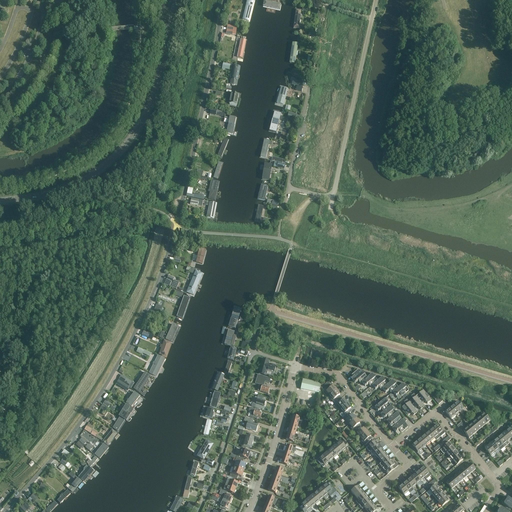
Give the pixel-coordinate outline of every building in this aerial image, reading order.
[(256,0),(255,0),(245,0),(241,20),(250,23),(256,0)] [(284,0),(282,0),(264,0),(263,8),(281,12),(284,0)] [(293,29),(302,30),(305,12),(297,10),(293,29)] [(247,43),(235,40),(231,60),(243,62),(247,43)] [(292,53),(299,54),(300,45),(293,44),(292,53)] [(290,64),(297,65),(299,55),(291,54),(290,64)] [(242,68),(231,66),(227,86),(238,88),(242,68)] [(275,105),(285,108),(290,88),(280,86),(275,105)] [(241,93),(230,91),(227,107),(238,109),(241,93)] [(238,117),(227,114),(222,135),(234,137),(238,117)] [(271,133),(280,135),(284,116),(276,114),(271,133)] [(230,140),(223,138),(222,141),(222,143),(216,157),(222,159),(230,140)] [(261,158),(268,160),(272,142),(265,140),(261,158)] [(224,163),(217,161),(211,178),(218,181),(224,163)] [(261,179),(271,180),(274,166),(264,164),(261,179)] [(220,182),(211,180),(207,200),(216,202),(220,182)] [(258,201),(266,202),(270,188),(262,186),(258,201)] [(218,204),(209,203),(206,221),(215,222),(218,204)] [(256,218),(262,219),(265,207),(259,206),(256,218)] [(208,248),(199,246),(193,264),(202,267),(208,248)] [(204,272),(193,267),(182,291),(193,296),(204,272)] [(191,296),(182,293),(173,318),(182,322),(191,296)] [(156,305),(153,313),(159,315),(162,307),(156,305)] [(228,325),(238,328),(244,308),(235,305),(228,325)] [(182,325),(172,320),(164,337),(174,342),(182,325)] [(225,342),(233,344),(236,330),(228,328),(225,342)] [(148,338),(152,339),(154,336),(150,334),(144,331),(142,335),(148,338)] [(172,341),(164,338),(157,353),(167,357),(172,341)] [(228,357),(234,359),(238,347),(231,345),(228,357)] [(144,351),(138,348),(137,352),(142,354),(143,353),(150,357),(151,353),(144,350),(144,351)] [(167,358),(157,354),(148,371),(157,376),(167,358)] [(223,373),(230,375),(234,360),(227,359),(223,373)] [(267,363),(268,360),(262,359),(258,374),(263,375),(273,378),(274,372),(276,366),(272,365),(267,363)] [(361,370),(360,372),(358,370),(352,375),(354,377),(351,379),(355,383),(358,380),(360,383),(362,382),(367,377),(361,370)] [(153,376),(146,371),(133,388),(141,393),(153,376)] [(216,388),(223,391),(228,376),(220,374),(216,388)] [(372,385),(377,381),(372,374),(367,377),(362,382),(365,386),(368,384),(371,387),(372,385)] [(118,380),(128,387),(132,382),(127,378),(121,375),(118,380)] [(269,391),(270,388),(264,386),(266,377),(258,375),(255,384),(260,386),(258,391),(268,394),(268,393),(269,393),(269,391)] [(388,384),(384,379),(382,377),(377,381),(372,385),(375,389),(378,387),(381,390),(382,389),(384,388),(388,384)] [(319,393),(320,389),(321,389),(322,383),(321,383),(303,379),(302,385),(301,389),(319,393)] [(126,391),(128,387),(118,380),(116,384),(126,391)] [(393,392),(398,387),(392,380),(388,384),(384,388),(382,389),(386,393),(389,390),(391,393),(393,392)] [(330,396),(337,390),(335,387),(334,388),(333,386),(332,387),(328,382),(321,388),(327,394),(328,393),(330,396)] [(398,387),(393,392),(396,396),(399,393),(402,397),(409,391),(403,384),(398,387)] [(141,394),(130,386),(121,398),(131,406),(141,394)] [(210,405),(218,407),(223,392),(215,390),(210,405)] [(334,404),(340,399),(338,397),(340,395),(339,393),(337,390),(330,396),(332,398),(331,399),(334,404)] [(416,396),(422,403),(425,401),(427,404),(432,400),(423,390),(416,396)] [(424,406),(422,403),(416,396),(413,399),(409,402),(415,409),(418,407),(420,410),(424,406)] [(257,401),(255,407),(260,409),(261,406),(264,407),(266,401),(265,401),(265,400),(263,399),(262,400),(259,399),(260,399),(258,398),(257,399),(256,398),(255,401),(257,401)] [(341,409),(348,403),(346,401),(345,401),(344,399),(342,401),(340,399),(334,404),(338,408),(339,407),(341,409)] [(390,406),(387,402),(385,399),(375,407),(378,411),(381,409),(383,412),(390,406)] [(133,408),(121,400),(114,411),(126,419),(133,408)] [(454,405),(459,412),(464,408),(458,401),(454,405)] [(417,412),(415,409),(409,402),(406,404),(402,408),(408,415),(411,412),(413,416),(417,412)] [(350,407),(350,406),(348,403),(341,409),(343,412),(342,413),(345,417),(343,419),(348,414),(351,412),(349,410),(351,408),(350,407)] [(203,415),(214,418),(217,408),(206,405),(203,415)] [(455,415),(459,412),(454,405),(449,408),(455,415)] [(389,419),(396,413),(390,406),(383,412),(380,414),(384,418),(387,416),(389,419)] [(250,417),(257,419),(258,417),(261,418),(262,413),(255,411),(255,409),(250,407),(249,411),(252,412),(250,417)] [(451,419),(455,415),(449,408),(445,412),(451,419)] [(124,419),(115,413),(107,424),(117,430),(124,419)] [(395,426),(402,420),(396,413),(389,419),(386,421),(390,425),(392,428),(395,426)] [(483,413),(479,416),(486,424),(490,421),(484,414),(483,413)] [(349,424),(357,418),(354,416),(352,415),(350,416),(348,414),(343,419),(346,423),(347,422),(349,424)] [(298,425),(300,418),(293,416),(291,422),(298,425)] [(479,416),(475,420),(482,428),(486,424),(479,416)] [(251,424),(253,420),(245,418),(244,420),(248,422),(247,425),(246,429),(249,430),(256,432),(258,426),(251,424)] [(354,432),(360,427),(358,425),(360,423),(358,422),(359,421),(357,418),(349,424),(352,427),(350,428),(354,432)] [(204,433),(210,435),(214,420),(207,419),(204,433)] [(408,427),(403,421),(402,420),(395,426),(392,428),(395,432),(399,430),(401,433),(408,427)] [(477,431),(482,428),(475,420),(471,423),(477,431)] [(297,430),(298,425),(291,422),(289,428),(297,430)] [(473,435),(477,431),(471,423),(467,427),(473,435)] [(444,431),(443,431),(437,424),(433,428),(441,437),(446,433),(444,431)] [(118,433),(111,427),(101,439),(108,444),(118,433)] [(361,438),(368,432),(366,429),(365,430),(364,428),(361,430),(360,427),(354,432),(357,436),(359,435),(361,438)] [(467,427),(462,430),(461,431),(465,435),(466,435),(469,438),(473,435),(467,427)] [(295,436),(297,430),(289,428),(288,434),(295,436)] [(436,440),(441,437),(433,428),(429,431),(435,438),(436,440)] [(431,442),(435,438),(429,431),(425,435),(429,440),(431,442)] [(507,442),(511,438),(506,431),(502,435),(507,442)] [(371,441),(370,440),(369,438),(371,437),(369,435),(370,435),(368,432),(361,438),(363,440),(362,441),(365,445),(371,441)] [(246,449),(246,447),(251,448),(254,438),(247,436),(245,435),(241,447),(246,449)] [(431,442),(429,440),(425,435),(421,438),(422,440),(426,445),(431,442)] [(503,445),(507,442),(502,435),(497,438),(503,445)] [(426,445),(422,440),(421,438),(417,442),(422,449),(426,445)] [(499,449),(503,445),(497,438),(493,442),(499,449)] [(197,458),(208,461),(208,459),(214,443),(205,440),(197,458)] [(110,446),(102,441),(92,453),(100,458),(110,446)] [(349,447),(345,442),(343,444),(340,441),(336,445),(342,451),(346,448),(347,449),(349,447)] [(371,450),(378,445),(375,441),(368,446),(371,450)] [(418,452),(422,449),(417,442),(412,445),(418,452)] [(495,452),(499,449),(493,442),(489,445),(495,452)] [(446,453),(453,447),(449,443),(440,450),(444,454),(446,452),(446,453)] [(338,455),(342,451),(336,445),(332,448),(338,455)] [(382,449),(379,445),(378,445),(371,450),(370,452),(373,456),(375,454),(382,449)] [(496,453),(495,452),(489,445),(485,449),(492,457),(493,457),(496,455),(496,454),(496,453)] [(449,457),(456,451),(453,447),(446,453),(449,457)] [(333,458),(338,455),(332,448),(328,451),(333,458)] [(385,453),(382,449),(375,454),(378,458),(385,453)] [(248,460),(248,458),(250,453),(241,450),(238,456),(237,455),(236,459),(243,461),(244,458),(248,460)] [(329,462),(333,458),(328,451),(323,455),(329,462)] [(453,461),(460,455),(456,451),(449,457),(453,461)] [(381,462),(388,457),(385,453),(378,458),(381,462)] [(99,459),(94,455),(87,462),(92,467),(99,459)] [(325,465),(329,462),(323,455),(319,458),(325,465)] [(460,455),(453,461),(456,465),(463,460),(460,455)] [(385,466),(392,461),(388,457),(381,462),(384,466),(385,466)] [(65,466),(68,462),(63,458),(60,462),(65,466)] [(242,464),(243,461),(236,459),(235,462),(236,462),(234,468),(244,471),(246,465),(242,464)] [(190,475),(196,476),(201,462),(195,460),(190,475)] [(394,461),(393,462),(392,461),(385,466),(384,466),(382,468),(388,475),(398,466),(395,462),(394,461)] [(471,473),(475,470),(470,463),(466,466),(471,473)] [(95,470),(88,464),(78,476),(84,482),(95,470)] [(467,476),(471,473),(466,466),(462,469),(467,476)] [(282,476),(284,470),(277,467),(275,473),(282,476)] [(426,479),(430,475),(423,467),(419,471),(425,477),(426,479)] [(242,477),(244,471),(234,468),(232,474),(231,473),(229,477),(232,478),(237,479),(238,476),(242,477)] [(463,479),(467,476),(462,469),(458,473),(463,479)] [(421,481),(425,477),(419,471),(415,474),(421,481)] [(280,482),(282,476),(275,473),(273,479),(280,482)] [(460,483),(463,479),(458,473),(454,476),(460,483)] [(417,484),(421,481),(415,474),(411,477),(417,484)] [(226,475),(225,477),(226,478),(225,478),(228,480),(226,485),(236,489),(238,484),(231,481),(232,478),(229,477),(226,475)] [(83,481),(77,476),(66,488),(73,493),(83,481)] [(182,496),(189,498),(194,478),(188,476),(182,496)] [(456,486),(460,483),(454,476),(450,479),(456,486)] [(412,488),(417,484),(411,477),(407,481),(412,488)] [(278,487),(280,482),(273,479),(271,485),(278,487)] [(452,489),(456,486),(450,479),(446,483),(452,489)] [(414,490),(412,488),(407,481),(403,484),(408,491),(410,494),(410,493),(412,492),(413,491),(414,490)] [(44,491),(47,487),(42,483),(39,487),(44,491)] [(322,487),(328,494),(332,491),(326,484),(322,487)] [(404,495),(408,491),(403,484),(398,488),(404,495)] [(234,494),(236,489),(226,485),(224,490),(222,489),(219,494),(222,495),(223,492),(227,494),(227,491),(234,494)] [(276,493),(278,487),(271,485),(268,491),(276,493)] [(432,495),(439,489),(436,485),(429,491),(432,495)] [(354,496),(361,490),(358,486),(351,492),(354,496)] [(324,498),(328,494),(322,487),(318,491),(324,498)] [(71,494),(66,489),(55,499),(60,504),(71,494)] [(436,499),(442,493),(439,489),(432,495),(436,499)] [(358,500),(365,494),(361,490),(354,496),(358,500)] [(319,501),(324,498),(318,491),(314,494),(319,501)] [(439,502),(446,497),(442,493),(436,499),(439,502)] [(219,499),(230,504),(232,498),(231,498),(232,496),(227,494),(227,495),(226,495),(225,495),(224,498),(220,496),(219,499),(219,498),(219,499)] [(315,504),(319,501),(314,494),(310,497),(315,504)] [(361,504),(368,498),(365,494),(358,500),(361,504)] [(170,508),(178,511),(184,499),(177,495),(170,508)] [(273,505),(275,499),(269,496),(267,502),(273,505)] [(311,508),(315,504),(310,497),(305,501),(311,508)] [(446,497),(439,502),(442,506),(449,501),(446,497)] [(364,508),(371,502),(368,498),(361,504),(364,508)] [(228,509),(230,504),(219,499),(217,502),(222,504),(221,506),(222,506),(221,508),(226,510),(226,508),(228,509)] [(51,511),(59,505),(54,500),(44,509),(46,511),(51,511)] [(186,505),(187,506),(187,507),(192,510),(195,506),(189,503),(189,502),(185,500),(184,502),(187,504),(186,505)] [(307,511),(311,508),(305,501),(301,504),(302,505),(300,507),(303,511),(306,511),(307,511)] [(270,510),(273,505),(267,502),(265,508),(270,510)] [(367,511),(374,506),(371,502),(364,508),(367,511)]
